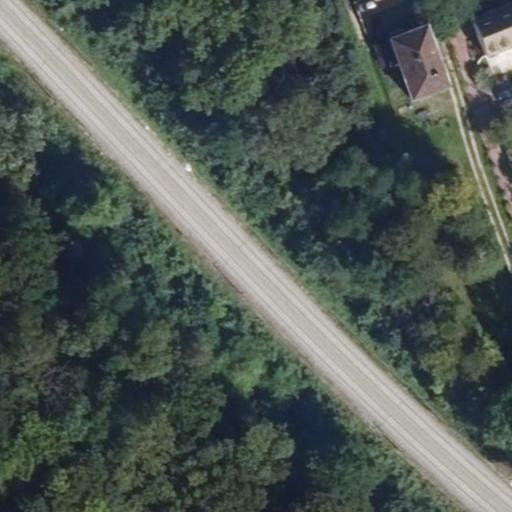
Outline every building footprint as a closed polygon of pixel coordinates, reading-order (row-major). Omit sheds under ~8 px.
[(357,0),(352,2),(356,13),(364,10),(369,8),(365,0),(357,0)] [(511,2),(470,19),(485,56),(504,48),(511,45),(511,2)] [(356,13),(364,33),(373,29),(364,10),(356,13)] [(444,85),(422,26),(387,39),(388,41),(396,61),(409,98),(429,91),(444,85)] [(375,46),(383,67),(396,61),(388,41),(375,46)]
